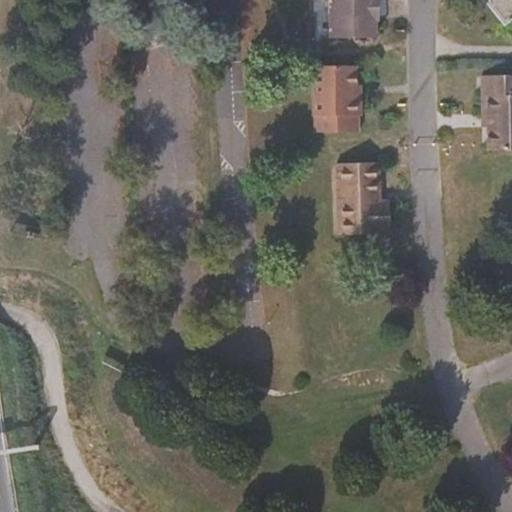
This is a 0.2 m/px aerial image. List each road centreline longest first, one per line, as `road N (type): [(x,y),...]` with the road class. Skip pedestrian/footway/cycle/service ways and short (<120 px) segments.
road 1 (residential): [(422,0),(447,387)]
road 2 (track): [(175,342),(276,393),(362,369),(407,370),(447,387)]
road 3 (unclassified): [(0,318),(23,323),(41,339),(57,423),(108,511)]
road 4 (residential): [(447,387),(484,474),(511,511)]
